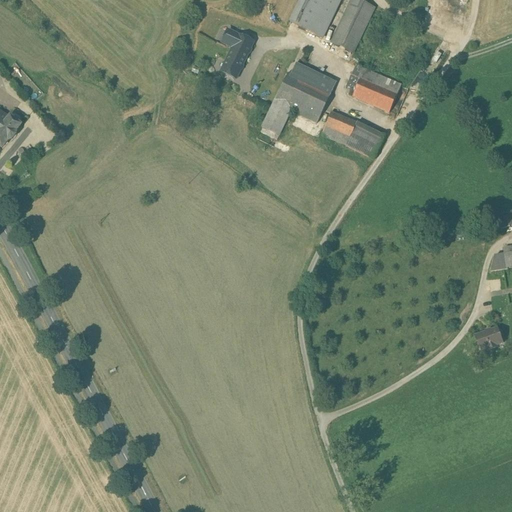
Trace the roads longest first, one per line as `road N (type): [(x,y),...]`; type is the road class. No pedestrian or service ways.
road 1 (unclassified): [(478,0),(450,57),(337,218),(302,292),(302,343),(320,423),(352,511)]
road 2 (secondary): [(154,511),(0,223)]
